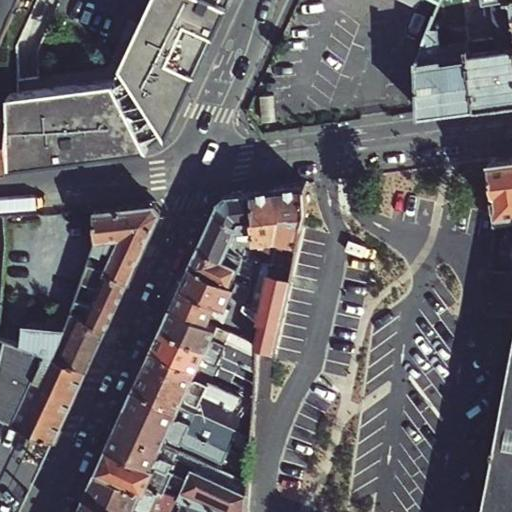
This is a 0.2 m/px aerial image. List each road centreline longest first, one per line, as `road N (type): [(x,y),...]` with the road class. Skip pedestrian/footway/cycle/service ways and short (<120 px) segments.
road 1 (residential): [(48,511),(204,162)]
road 2 (secondary): [(204,162),(511,121)]
road 3 (secondary): [(204,162),(0,189)]
road 4 (residential): [(204,162),(225,84),(262,0)]
